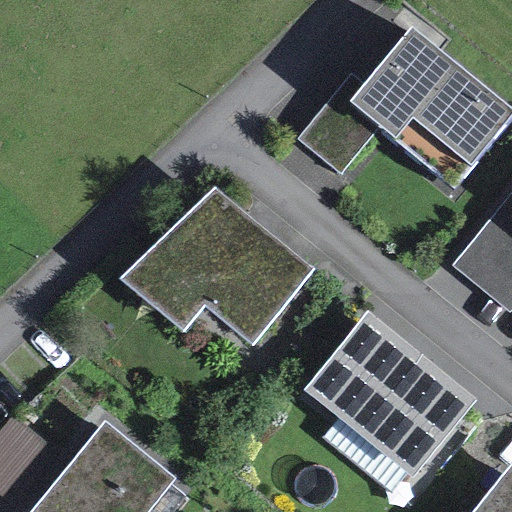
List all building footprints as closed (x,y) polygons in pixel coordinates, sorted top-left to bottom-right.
[(302,141),(351,178),(381,138),(452,192),(508,117),(387,28),(302,141)] [(511,191),(456,269),(511,309),(511,191)] [(196,305),(238,342),(297,275),(208,198),(108,283),(169,335),(196,305)] [(336,299),(277,372),(396,468),(455,394),(336,299)] [(15,511),(144,511),(166,486),(92,423),(15,511)] [(462,511),(511,511),(511,479),(499,468),(462,511)]
